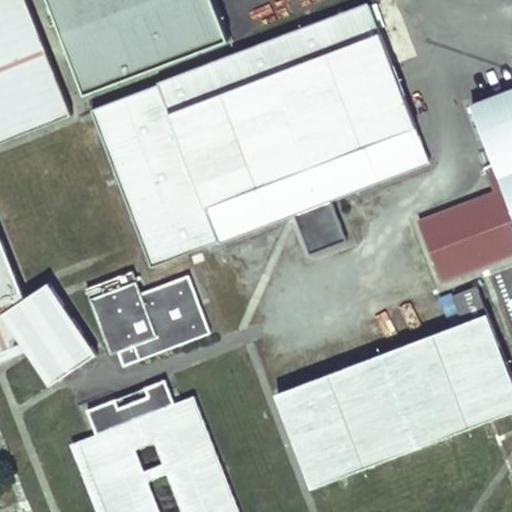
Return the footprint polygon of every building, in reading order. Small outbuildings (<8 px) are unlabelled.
[(26,0),(0,0),(0,140),(71,113),(26,0)] [(212,0),(51,0),(87,91),(227,37),(212,0)] [(383,33),(372,5),(346,14),(357,43),(383,33)] [(357,43),(346,14),(162,83),(221,242),(432,162),(383,33),(357,43)] [(221,242),(162,83),(93,109),(153,266),(221,242)] [(511,91),(475,106),(495,159),(502,177),(511,173),(511,91)] [(444,281),(511,256),(511,204),(502,177),(495,159),(484,163),(494,189),(419,216),(444,281)] [(511,173),(502,177),(511,204),(511,173)] [(0,359),(26,350),(1,313),(25,297),(0,234),(0,359)] [(115,353),(120,352),(125,367),(212,334),(190,275),(143,293),(134,271),(91,287),(115,353)] [(47,282),(25,297),(1,313),(26,350),(50,385),(96,354),(47,282)] [(467,322),(279,394),(314,489),(511,413),(511,370),(480,285),(456,295),(467,322)] [(74,438),(100,511),(238,511),(195,395),(175,403),(165,377),(88,406),(96,430),(74,438)]
